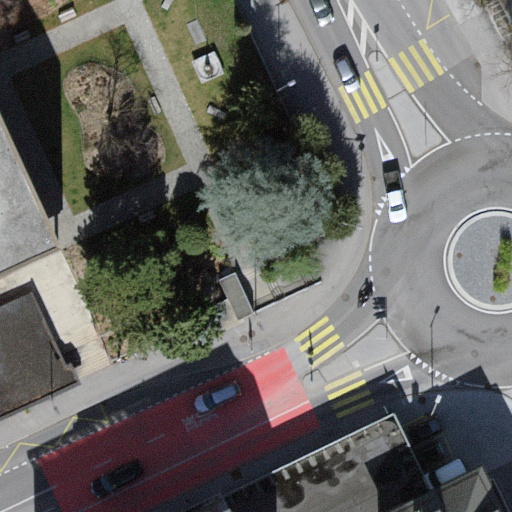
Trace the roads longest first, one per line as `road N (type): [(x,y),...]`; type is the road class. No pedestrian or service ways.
road 1 (secondary): [(399,269),(266,389),(0,508)]
road 2 (secondary): [(135,511),(386,386),(486,357)]
road 3 (secondary): [(337,0),(393,150),(401,235)]
road 4 (secondary): [(511,160),(431,104),(354,0)]
road 5 (secondary): [(511,160),(466,164),(436,180),(401,235)]
road 6 (secondary): [(399,269),(427,328),(486,357)]
